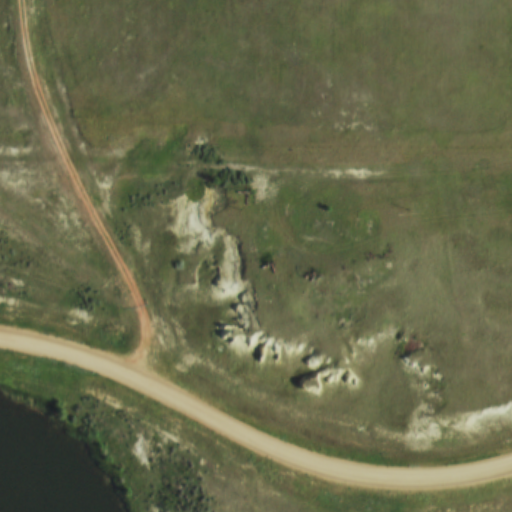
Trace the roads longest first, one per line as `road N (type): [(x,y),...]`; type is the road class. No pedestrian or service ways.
road 1 (residential): [(0,336),(82,355),(263,447),(360,481),(416,484),(511,465)]
road 2 (track): [(511,165),(61,166)]
road 3 (track): [(127,285),(53,252),(0,209)]
